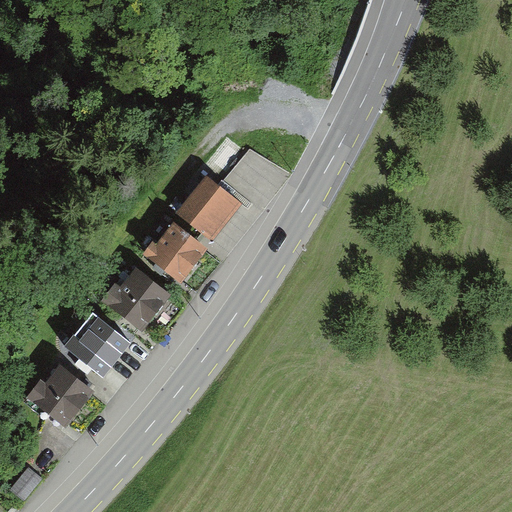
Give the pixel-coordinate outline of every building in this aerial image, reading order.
[(211,176),(181,211),(214,238),(244,203),(211,176)] [(181,223),(151,258),(184,286),(214,250),(181,223)] [(137,271),(108,306),(141,334),(170,298),(137,271)] [(105,316),(75,352),(108,379),(138,344),(105,316)] [(65,369),(35,405),(68,432),(98,396),(65,369)]
